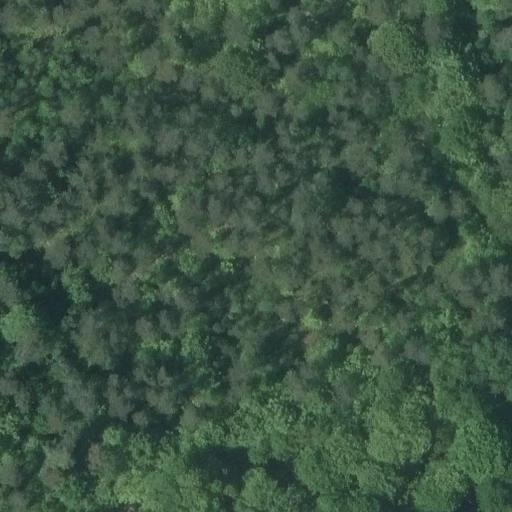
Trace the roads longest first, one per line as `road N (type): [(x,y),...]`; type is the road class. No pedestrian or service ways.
road 1 (track): [(130,511),(511,334)]
road 2 (track): [(511,255),(296,0)]
